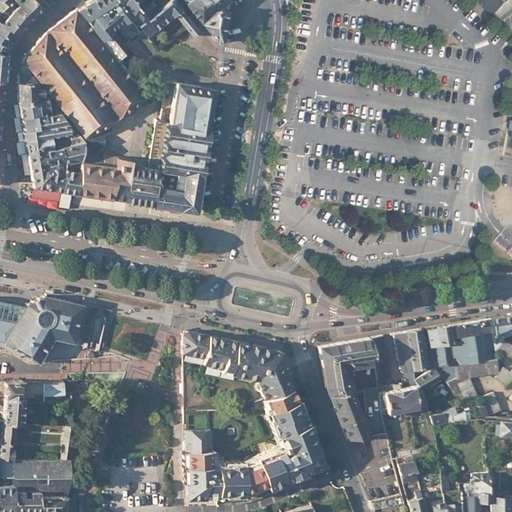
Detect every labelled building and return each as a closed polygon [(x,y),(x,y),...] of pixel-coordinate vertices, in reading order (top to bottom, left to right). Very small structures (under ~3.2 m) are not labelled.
[(0,14),(6,19),(19,29),(24,23),(26,20),(32,15),(33,14),(19,0),(17,0),(14,3),(11,0),(0,0),(6,5),(0,13),(0,14)] [(17,0),(19,0),(33,14),(38,10),(40,7),(33,0),(11,0),(14,3),(17,0)] [(113,53),(121,46),(115,39),(110,32),(109,31),(126,16),(115,0),(88,0),(75,9),(113,53)] [(139,32),(141,30),(136,23),(145,16),(131,0),(115,0),(126,16),(139,32)] [(131,0),(145,16),(156,7),(151,0),(144,6),(139,0),(131,0)] [(172,13),(179,8),(172,0),(164,0),(160,3),(170,15),(172,13)] [(185,0),(183,2),(200,22),(220,3),(223,0),(185,0)] [(477,0),(491,16),(509,0),(477,0)] [(149,33),(170,15),(160,3),(156,7),(145,16),(136,23),(141,30),(145,33),(146,35),(149,33)] [(220,3),(200,22),(215,40),(220,40),(226,4),(220,3)] [(197,30),(179,8),(172,13),(190,34),(191,35),(197,30)] [(119,60),(113,53),(75,9),(61,19),(47,29),(120,118),(125,113),(127,116),(130,114),(128,111),(135,105),(138,109),(141,107),(138,103),(147,95),(119,60)] [(2,24),(16,33),(18,31),(19,29),(6,19),(4,21),(2,24)] [(0,34),(12,41),(14,37),(16,33),(2,24),(0,22),(0,34)] [(110,32),(115,39),(118,37),(113,30),(110,32)] [(35,42),(28,51),(22,58),(23,60),(21,61),(22,63),(25,62),(51,95),(61,108),(64,112),(62,114),(64,116),(66,114),(71,121),(78,130),(74,131),(77,133),(83,140),(102,133),(103,133),(104,127),(111,124),(117,122),(116,120),(44,32),(43,33),(35,42)] [(0,43),(5,46),(9,48),(11,43),(12,41),(0,34),(0,43)] [(127,53),(121,46),(113,53),(119,60),(127,53)] [(31,73),(17,72),(16,81),(17,102),(40,98),(39,94),(40,91),(39,88),(34,88),(34,81),(33,76),(31,73)] [(176,82),(169,123),(206,129),(213,89),(176,82)] [(61,108),(51,95),(46,97),(50,108),(52,106),(56,110),(61,108)] [(18,107),(19,113),(37,110),(49,108),(50,108),(46,97),(40,98),(17,102),(18,107)] [(22,131),(22,132),(65,123),(62,117),(59,111),(47,114),(47,112),(43,113),(43,112),(38,113),(20,116),(21,125),(22,131)] [(62,117),(65,123),(66,123),(71,121),(66,114),(64,116),(62,117)] [(159,119),(156,118),(148,158),(158,159),(156,169),(198,176),(206,129),(169,123),(164,122),(164,120),(159,119)] [(68,132),(74,131),(78,130),(71,121),(66,123),(68,132)] [(24,140),(24,141),(49,136),(68,132),(66,123),(65,123),(22,132),(23,136),(24,140)] [(112,130),(111,124),(104,127),(103,133),(112,130)] [(61,146),(82,141),(83,140),(77,133),(50,139),(25,144),(25,148),(26,153),(61,146)] [(101,147),(103,133),(102,133),(83,140),(82,141),(82,145),(88,146),(101,147)] [(25,144),(50,139),(49,136),(24,141),(25,144)] [(80,155),(82,145),(82,141),(61,146),(64,162),(79,159),(80,155)] [(88,146),(82,145),(80,155),(85,156),(86,154),(87,154),(88,146)] [(64,162),(61,146),(26,153),(28,161),(30,175),(32,186),(42,188),(59,190),(62,168),(64,162)] [(129,158),(103,154),(103,157),(87,154),(86,154),(85,156),(80,155),(79,159),(77,171),(74,193),(122,200),(126,171),(127,165),(128,164),(129,158)] [(148,158),(146,167),(134,165),(134,166),(133,172),(129,201),(166,206),(192,210),(198,176),(156,169),(158,159),(148,158)] [(79,159),(64,162),(62,168),(77,171),(79,159)] [(62,168),(59,190),(64,191),(74,193),(77,171),(62,168)] [(126,171),(122,200),(129,201),(133,172),(126,171)] [(380,280),(380,284),(381,285),(381,287),(390,285),(389,278),(380,280)] [(72,341),(81,302),(46,295),(42,294),(34,298),(25,302),(25,303),(24,304),(17,316),(14,320),(3,341),(2,342),(37,362),(51,337),(72,341)] [(0,316),(14,320),(17,316),(24,304),(5,300),(0,298),(0,316)] [(95,351),(102,353),(108,322),(108,321),(108,319),(108,317),(108,316),(107,315),(106,313),(105,312),(104,311),(105,309),(98,307),(98,310),(96,310),(95,311),(93,312),(92,313),(91,314),(90,316),(90,317),(83,349),(89,350),(96,319),(97,318),(97,317),(98,316),(99,316),(100,317),(101,317),(102,318),(102,319),(102,320),(95,351)] [(511,327),(511,314),(511,313),(500,315),(488,317),(492,342),(494,336),(499,335),(499,334),(497,333),(511,327)] [(0,340),(3,341),(14,320),(0,316),(0,340)] [(492,342),(488,317),(468,320),(448,324),(452,342),(429,346),(432,363),(435,363),(436,367),(437,366),(444,378),(446,382),(453,379),(455,382),(468,377),(467,376),(470,376),(468,363),(495,357),(494,351),(499,335),(494,336),(492,342)] [(452,342),(448,324),(425,327),(429,346),(452,342)] [(426,368),(419,329),(412,330),(406,331),(413,373),(417,373),(416,369),(426,368)] [(182,334),(184,423),(184,440),(184,449),(184,450),(185,467),(185,482),(185,498),(191,498),(199,498),(204,498),(204,495),(208,495),(212,495),(225,495),(225,497),(244,497),(244,494),(266,486),(267,489),(285,482),(284,480),(308,471),(309,473),(313,471),(320,468),(325,467),(302,410),(301,410),(297,403),(299,402),(299,401),(296,402),(290,387),(285,389),(283,383),(281,379),(286,377),(286,375),(284,372),(283,369),(286,368),(280,351),(269,349),(267,348),(248,344),(245,343),(225,339),(210,335),(196,332),(187,330),(182,334)] [(410,387),(418,386),(414,380),(413,373),(406,331),(398,332),(392,333),(398,369),(403,372),(404,377),(408,376),(410,387)] [(507,360),(511,362),(511,343),(499,334),(499,335),(494,351),(507,360)] [(383,350),(381,335),(375,336),(368,337),(370,347),(369,347),(371,361),(373,379),(388,377),(384,350),(383,350)] [(324,385),(325,388),(349,383),(346,366),(371,361),(369,347),(370,347),(368,337),(341,342),(318,346),(323,376),(324,385)] [(493,372),(494,375),(497,371),(495,357),(468,363),(470,376),(493,372)] [(506,385),(511,375),(511,372),(509,370),(503,366),(501,365),(497,371),(494,375),(493,376),(506,385)] [(433,369),(440,380),(444,378),(437,366),(436,367),(433,369)] [(418,386),(421,392),(422,395),(434,388),(433,384),(440,380),(433,369),(414,380),(418,386)] [(285,389),(290,387),(286,377),(281,379),(283,383),(285,389)] [(464,403),(476,397),(468,377),(455,382),(458,389),(464,403)] [(0,419),(2,420),(15,421),(20,422),(21,395),(62,393),(62,381),(46,382),(22,381),(22,379),(0,380),(0,419)] [(451,392),(458,389),(455,382),(453,379),(446,382),(451,392)] [(67,382),(67,391),(88,390),(88,383),(80,383),(80,385),(78,385),(78,381),(67,382)] [(327,392),(328,395),(351,391),(350,387),(349,383),(325,388),(327,392)] [(379,387),(380,392),(401,388),(400,383),(379,387)] [(378,415),(423,405),(424,405),(422,395),(421,392),(418,386),(410,387),(401,388),(380,392),(375,392),(378,415)] [(351,391),(328,395),(345,441),(346,440),(348,440),(349,440),(357,438),(359,438),(368,436),(359,414),(364,412),(360,389),(351,391)] [(451,392),(458,405),(464,403),(458,389),(451,392)] [(486,414),(487,415),(500,410),(492,391),(479,396),(480,400),(486,414)] [(479,415),(486,414),(480,400),(476,402),(479,415)] [(464,420),(467,420),(467,411),(463,413),(462,411),(454,414),(452,408),(439,414),(427,417),(428,423),(430,423),(464,420)] [(0,458),(12,459),(12,458),(11,458),(15,421),(2,420),(2,426),(0,439),(0,458)] [(511,435),(511,420),(499,420),(498,435),(511,435)] [(61,458),(68,458),(73,425),(65,425),(61,458)] [(435,449),(434,446),(426,448),(425,446),(396,451),(397,456),(403,455),(409,454),(435,449)] [(404,462),(395,464),(397,473),(398,473),(415,470),(409,454),(403,455),(404,462)] [(0,475),(5,476),(12,476),(12,464),(12,459),(0,458),(0,475)] [(66,493),(68,480),(69,476),(69,466),(68,458),(61,458),(12,458),(12,459),(12,464),(12,476),(12,484),(11,490),(39,490),(39,495),(66,493)] [(441,489),(441,491),(447,490),(444,468),(442,467),(442,465),(437,466),(441,489)] [(416,476),(415,470),(398,473),(400,482),(417,479),(416,476)] [(284,480),(285,482),(309,473),(308,471),(284,480)] [(465,490),(478,490),(487,490),(486,472),(469,472),(470,482),(463,483),(463,490),(465,491),(465,490)] [(430,504),(442,502),(441,491),(441,489),(428,491),(430,504)] [(11,490),(11,511),(18,511),(33,511),(39,511),(39,510),(39,495),(39,490),(11,490)] [(478,511),(478,490),(465,490),(465,491),(466,511),(478,511)] [(487,511),(488,494),(488,490),(487,490),(478,490),(478,511),(487,511)] [(39,495),(39,510),(60,509),(63,505),(66,493),(39,495)] [(66,511),(65,511),(72,511),(73,511),(78,499),(80,499),(79,511),(85,511),(86,493),(74,493),(66,511)] [(488,494),(487,511),(510,511),(511,511),(511,495),(496,494),(488,494)] [(408,511),(424,511),(421,495),(415,497),(405,500),(408,511)] [(443,511),(443,506),(442,502),(430,504),(430,511),(443,511)]
